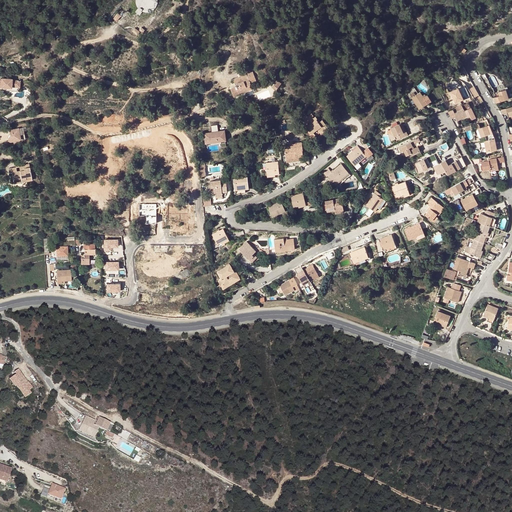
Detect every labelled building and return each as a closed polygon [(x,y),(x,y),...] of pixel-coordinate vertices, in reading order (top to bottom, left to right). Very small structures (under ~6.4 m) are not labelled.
[(237,86),(231,89),(234,96),(252,89),(250,84),(251,83),(251,82),(256,80),(253,72),(247,74),(248,77),(242,80),(243,82),(242,82),(239,83),(240,86),(238,87),(237,86)] [(1,79),(0,79),(0,90),(1,89),(1,87),(12,87),(12,86),(20,87),(21,80),(13,79),(13,78),(2,78),(2,79),(1,79)] [(462,99),(468,95),(463,86),(457,90),(462,99)] [(474,98),(479,95),(474,86),(469,89),(474,98)] [(451,88),(447,91),(454,104),(462,99),(455,87),(452,89),(451,88)] [(497,103),(511,99),(508,89),(500,91),(502,95),(496,97),(497,103)] [(421,94),(412,99),(419,110),(430,104),(425,95),(423,97),(421,94)] [(511,107),(502,109),(503,113),(508,112),(509,117),(511,117),(511,116),(511,107)] [(455,114),(453,111),(449,113),(452,120),(456,118),(458,122),(467,117),(469,121),(476,119),(471,109),(465,112),(464,110),(455,114)] [(312,133),(314,132),(318,129),(320,132),(324,129),(324,130),(328,127),(326,123),(323,120),(319,122),(317,119),(318,118),(316,116),(314,117),(313,116),(314,115),(312,113),(308,116),(307,115),(303,118),(307,123),(305,124),(312,133)] [(211,134),(205,135),(206,143),(210,143),(210,144),(220,142),(221,149),(225,148),(223,132),(218,133),(217,125),(210,126),(211,134)] [(404,134),(400,125),(392,129),(396,138),(398,142),(406,138),(404,134)] [(402,125),(400,125),(404,134),(406,138),(409,136),(407,132),(406,133),(402,125)] [(13,141),(23,140),(22,127),(11,128),(13,141)] [(481,142),(484,141),(494,139),(494,138),(492,134),(489,135),(486,127),(480,129),(477,130),(481,142)] [(422,138),(400,149),(402,153),(405,152),(407,156),(412,154),(413,156),(421,152),(419,148),(425,145),(422,138)] [(497,151),(495,139),(494,139),(484,141),(486,153),(497,151)] [(302,142),(285,144),(287,166),(294,166),(294,163),(304,162),(303,150),(302,142)] [(353,151),(347,156),(355,165),(360,161),(366,156),(368,158),(371,155),(373,153),(368,147),(366,149),(363,152),(359,147),(357,148),(353,151)] [(449,164),(447,160),(439,164),(440,168),(439,169),(441,173),(447,171),(449,169),(451,174),(467,166),(462,157),(449,164)] [(416,163),(421,173),(432,168),(428,158),(416,163)] [(482,172),(491,170),(491,169),(498,168),(497,164),(505,163),(504,158),(487,161),(487,162),(481,163),(482,172)] [(266,163),(268,175),(274,174),(280,174),(278,161),(266,163)] [(329,168),(324,172),(327,176),(328,175),(335,184),(336,183),(349,172),(342,164),(332,172),(329,168)] [(17,171),(16,167),(9,169),(9,173),(12,172),(14,183),(32,180),(30,167),(24,168),(25,169),(17,171)] [(349,172),(336,183),(337,185),(338,184),(339,185),(352,175),(349,172)] [(248,177),(234,178),(236,193),(246,192),(245,189),(245,187),(249,186),(248,177)] [(467,186),(467,188),(476,184),(474,181),(473,178),(465,182),(467,186)] [(223,199),(222,192),(222,189),(227,189),(227,183),(221,183),(221,180),(211,181),(212,193),(216,193),(216,199),(223,199)] [(406,181),(393,186),(396,196),(404,193),(410,191),(406,181)] [(461,184),(453,188),(456,196),(465,191),(463,188),(461,184)] [(375,211),(378,207),(384,199),(386,201),(387,199),(381,194),(380,196),(378,195),(380,193),(376,191),(367,204),(375,211)] [(294,206),(299,205),(306,203),(305,199),(304,193),(291,196),(294,206)] [(210,195),(202,196),(204,206),(212,205),(210,195)] [(467,210),(473,207),(479,204),(475,195),(462,201),(467,210)] [(328,212),(335,210),(344,208),(342,198),(326,201),(328,212)] [(436,215),(437,213),(442,206),(432,198),(428,204),(431,206),(428,210),(429,211),(426,215),(435,221),(438,217),(436,215)] [(273,216),(278,214),(286,211),(281,201),(268,207),(273,216)] [(445,208),(442,206),(437,213),(440,215),(445,208)] [(493,218),(495,219),(497,214),(490,212),(484,215),(481,223),(490,226),(493,218)] [(420,223),(405,229),(409,239),(417,236),(417,235),(424,232),(420,223)] [(490,226),(481,223),(474,240),(479,242),(484,244),(488,233),(491,227),(490,226)] [(218,244),(221,242),(224,240),(229,238),(224,228),(213,234),(218,244)] [(380,238),(384,248),(396,244),(392,234),(380,238)] [(105,238),(105,250),(114,250),(114,247),(121,247),(121,238),(105,238)] [(294,238),(287,239),(284,239),(284,238),(274,239),(276,253),(286,251),(285,250),(295,249),(294,238)] [(479,242),(474,240),(471,248),(469,253),(479,257),(481,251),(484,244),(479,242)] [(247,241),(239,249),(241,251),(249,243),(247,241)] [(249,243),(241,251),(251,261),(255,256),(253,254),(254,253),(256,250),(255,249),(257,247),(251,241),(249,243)] [(95,244),(84,244),(84,249),(85,249),(85,254),(96,254),(96,249),(95,249),(95,244)] [(68,246),(57,246),(57,255),(68,255),(68,246)] [(365,247),(350,252),(354,262),(359,260),(369,257),(365,247)] [(485,258),(491,261),(496,256),(489,252),(485,258)] [(114,257),(109,257),(109,263),(103,263),(103,268),(114,268),(114,257)] [(469,262),(457,257),(453,268),(459,270),(458,273),(465,276),(468,269),(467,268),(468,266),(469,262)] [(218,281),(221,285),(224,283),(225,286),(231,282),(229,280),(232,279),(234,280),(240,277),(237,274),(236,274),(234,270),(234,271),(230,265),(218,272),(222,278),(218,281)] [(313,265),(297,273),(303,284),(310,280),(309,279),(318,274),(313,265)] [(247,278),(251,274),(246,268),(241,273),(247,278)] [(455,271),(446,268),(444,276),(453,279),(455,271)] [(57,270),(58,281),(65,281),(72,280),(71,269),(57,270)] [(240,278),(240,277),(234,280),(232,279),(229,280),(231,282),(225,286),(224,283),(221,285),(223,288),(240,278)] [(290,280),(280,285),(285,295),(295,289),(290,280)] [(123,282),(109,283),(109,291),(123,291),(123,282)] [(462,292),(449,287),(445,297),(458,302),(462,292)] [(498,308),(488,304),(484,315),(494,319),(498,308)] [(451,316),(438,311),(434,321),(447,326),(451,316)] [(24,380),(25,379),(18,369),(15,372),(16,374),(11,378),(16,386),(18,385),(26,397),(31,393),(29,390),(33,388),(28,382),(27,382),(26,383),(24,380)] [(18,385),(16,386),(25,398),(26,397),(18,385)] [(95,420),(86,416),(84,419),(87,421),(84,426),(82,424),(79,430),(94,438),(99,427),(96,426),(93,424),(95,420)] [(102,423),(98,421),(96,426),(99,427),(104,430),(107,421),(104,419),(102,423)] [(0,482),(5,484),(11,467),(0,463),(0,482)] [(62,499),(66,488),(54,483),(49,494),(62,499)]
